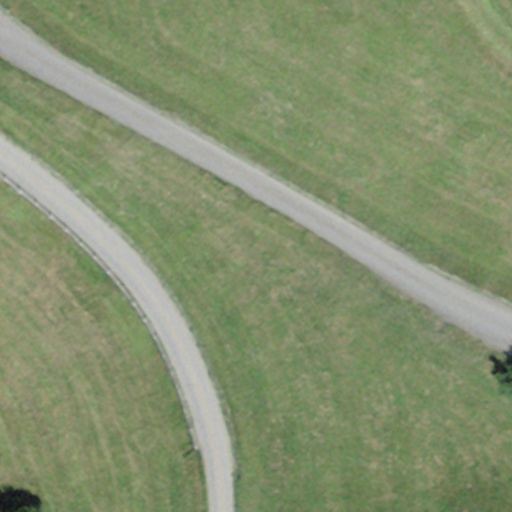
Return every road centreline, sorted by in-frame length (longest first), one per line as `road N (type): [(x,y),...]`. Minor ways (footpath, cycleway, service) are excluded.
road 1 (unclassified): [(0,25),(511,338)]
road 2 (tertiary): [(0,159),(96,234),(170,322),(218,456),(220,511)]
